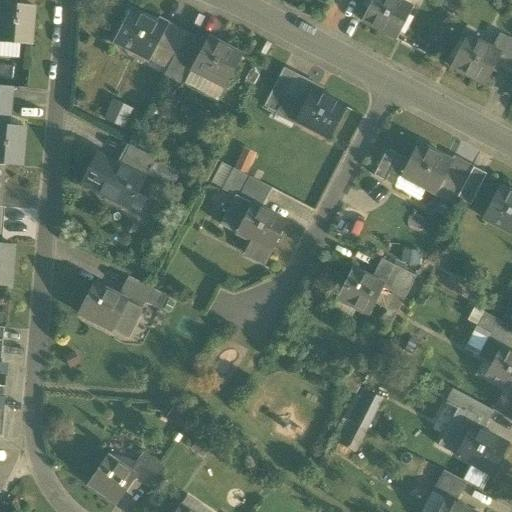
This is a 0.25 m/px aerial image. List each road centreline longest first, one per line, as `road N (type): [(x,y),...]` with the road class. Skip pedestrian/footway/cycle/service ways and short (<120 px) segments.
road 1 (residential): [(65,511),(34,443),(63,0)]
road 2 (residential): [(386,81),(273,325)]
road 3 (residential): [(226,0),(386,81)]
road 4 (residential): [(386,81),(511,148)]
